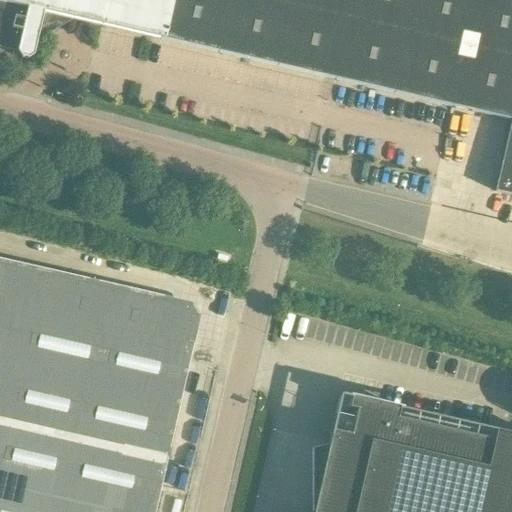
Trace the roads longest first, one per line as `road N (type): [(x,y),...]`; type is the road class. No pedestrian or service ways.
road 1 (unclassified): [(210,511),(283,182),(0,108)]
road 2 (track): [(265,268),(511,329)]
